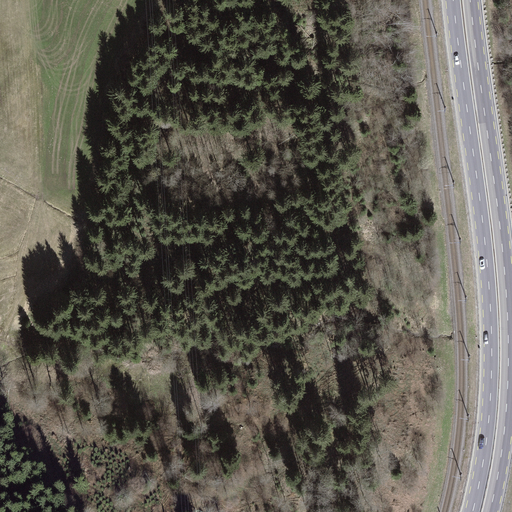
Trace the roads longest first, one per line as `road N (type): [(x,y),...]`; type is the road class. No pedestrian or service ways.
road 1 (primary): [(451,0),(489,303),(487,419),(471,511)]
road 2 (primary): [(491,511),(506,428),(509,313),(471,0)]
